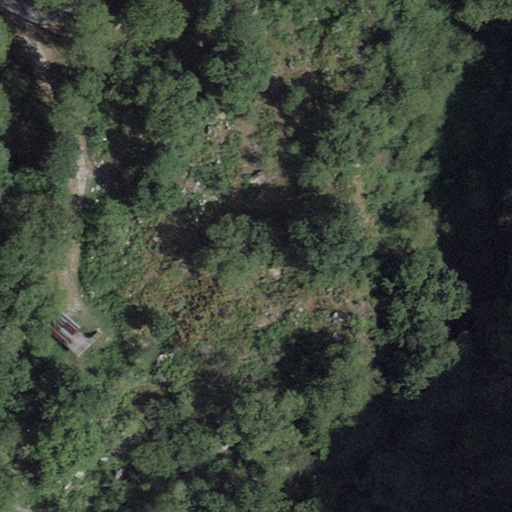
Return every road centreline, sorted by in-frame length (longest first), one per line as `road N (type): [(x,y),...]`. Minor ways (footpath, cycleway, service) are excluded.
road 1 (track): [(69,122),(79,178),(68,272)]
road 2 (track): [(69,122),(23,11)]
